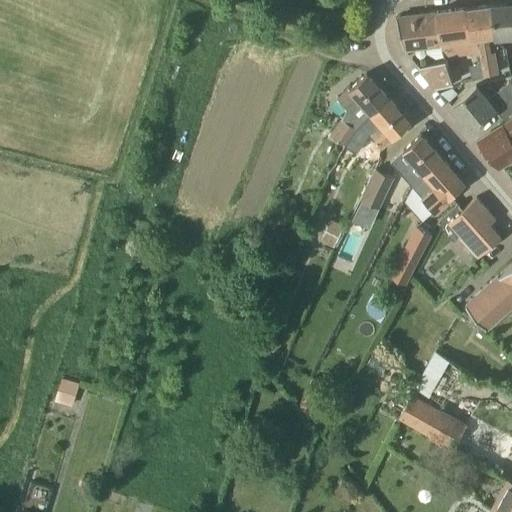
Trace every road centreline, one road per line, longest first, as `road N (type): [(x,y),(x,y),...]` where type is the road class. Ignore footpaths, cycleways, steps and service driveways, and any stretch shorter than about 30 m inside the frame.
road 1 (residential): [(511,203),(384,52),(383,14),(393,0)]
road 2 (track): [(198,0),(328,54),(384,52)]
